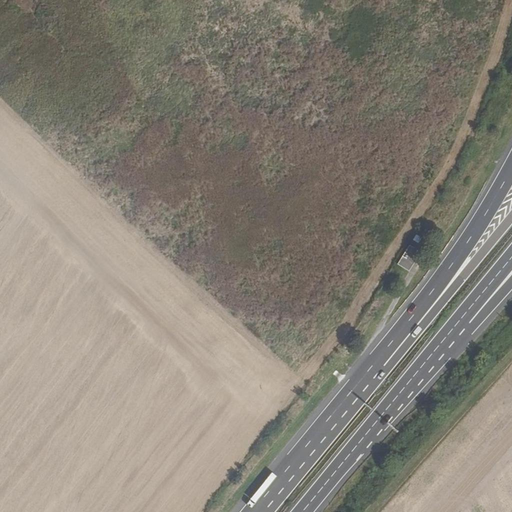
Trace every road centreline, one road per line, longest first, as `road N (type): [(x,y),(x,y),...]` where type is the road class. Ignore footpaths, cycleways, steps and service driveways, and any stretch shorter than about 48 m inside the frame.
road 1 (trunk): [(302,511),(469,309)]
road 2 (trunk): [(511,165),(380,361)]
road 3 (trunk): [(511,212),(380,361)]
road 4 (trunk): [(380,361),(257,511)]
